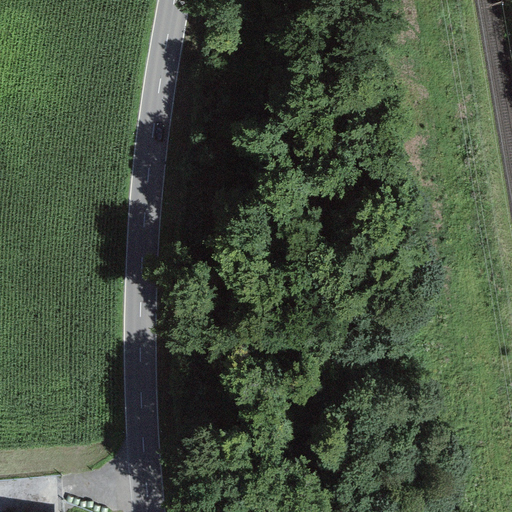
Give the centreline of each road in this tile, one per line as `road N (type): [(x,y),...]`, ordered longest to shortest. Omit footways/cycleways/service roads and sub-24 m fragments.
road 1 (secondary): [(174,0),(143,221),(141,428),(149,511)]
road 2 (track): [(0,489),(146,480)]
